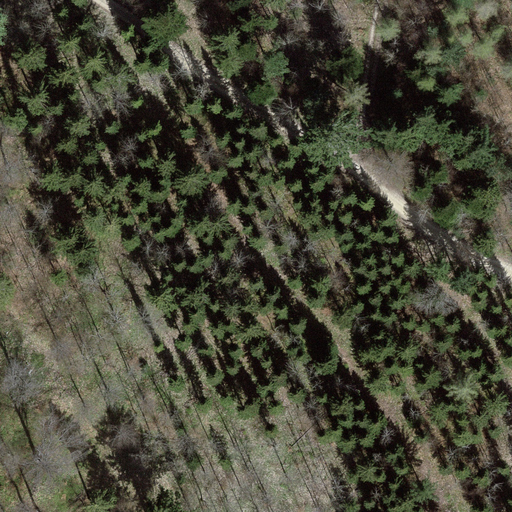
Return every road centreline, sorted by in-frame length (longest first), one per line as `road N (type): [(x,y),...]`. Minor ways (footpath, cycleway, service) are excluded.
road 1 (unclassified): [(87,0),(245,113),(511,279)]
road 2 (track): [(378,0),(365,92),(340,170)]
